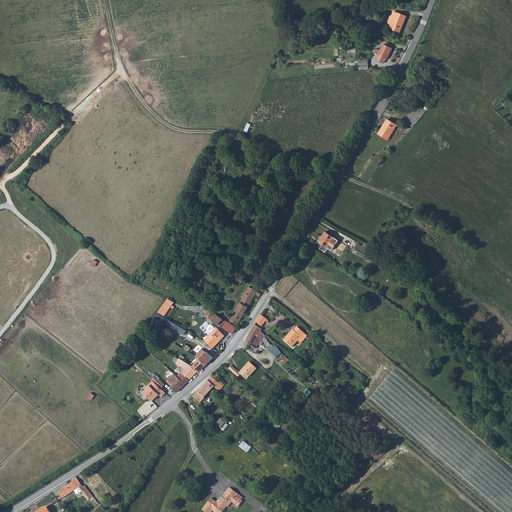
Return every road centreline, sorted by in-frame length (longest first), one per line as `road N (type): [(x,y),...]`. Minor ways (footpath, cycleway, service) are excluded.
road 1 (unclassified): [(171,404),(246,328),(342,175),(432,0)]
road 2 (track): [(342,175),(265,163),(234,137),(170,126),(135,91),(104,0)]
road 3 (unclassified): [(8,511),(171,404)]
